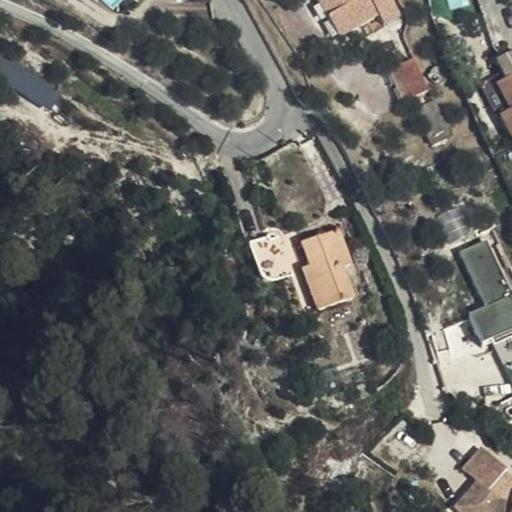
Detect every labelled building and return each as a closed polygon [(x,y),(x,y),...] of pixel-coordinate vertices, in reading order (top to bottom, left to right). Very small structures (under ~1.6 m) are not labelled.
[(278,0),(304,36),(343,9),(350,19),(366,8),(360,0),(278,0)] [(379,51),(356,64),(370,96),(394,83),(379,51)] [(390,68),(402,101),(430,91),(417,58),(390,68)] [(485,108),(502,99),(492,81),(474,91),(485,108)] [(36,100),(23,93),(18,103),(32,109),(36,100)] [(465,120),(494,173),(497,171),(511,163),(511,116),(502,99),(485,108),(465,120)] [(511,163),(497,171),(511,199),(511,163)] [(315,231),(280,248),(289,271),(282,274),(302,319),(335,303),(323,272),(331,268),(315,231)] [(228,243),(241,286),(269,276),(256,233),(228,243)] [(461,251),(485,309),(471,315),(485,347),(511,335),(511,288),(491,239),(461,251)] [(436,280),(409,290),(422,324),(449,316),(436,280)] [(466,498),(481,478),(465,463),(449,484),(462,495),(466,498)] [(494,488),(481,478),(466,498),(462,495),(449,511),(511,511),(511,508),(509,508),(506,511),(488,511),(480,506),(494,488)]
